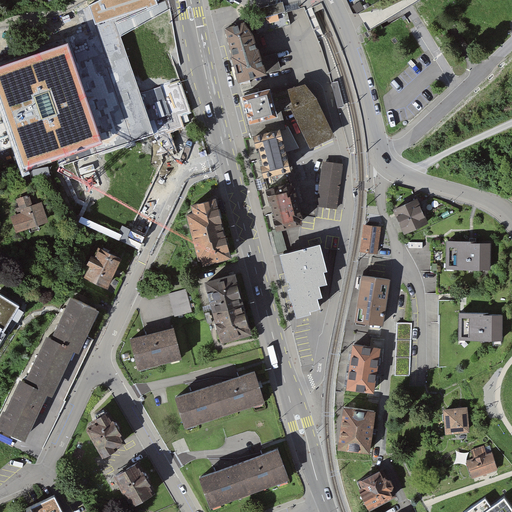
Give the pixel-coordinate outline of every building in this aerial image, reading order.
[(68,43),(0,66),(0,102),(24,171),(62,158),(63,166),(155,136),(115,23),(158,5),(156,0),(100,0),(89,6),(95,26),(67,37),(68,43)] [(283,1),(256,8),(259,18),(286,11),(283,1)] [(253,15),(225,22),(225,25),(239,78),(283,66),(278,50),(264,54),(253,15)] [(191,111),(180,80),(152,90),(167,133),(178,129),(184,126),(180,115),(191,111)] [(332,81),(338,105),(343,104),(336,80),(332,81)] [(309,147),(333,134),(314,98),(301,85),(285,90),(290,111),(309,147)] [(270,86),(242,94),(249,120),(277,113),(270,86)] [(263,175),(290,169),(280,126),(253,132),(256,145),(258,144),(263,162),(260,162),(263,175)] [(343,163),(323,161),(317,206),(337,209),(343,163)] [(293,179),(266,187),(278,229),(305,221),(293,179)] [(25,193),(10,198),(15,211),(4,215),(11,235),(45,223),(36,200),(28,203),(25,193)] [(217,201),(186,209),(193,238),(225,230),(217,201)] [(393,214),(404,239),(427,228),(417,207),(415,204),(393,214)] [(363,221),(359,249),(377,252),(381,224),(363,221)] [(225,230),(193,238),(201,266),(232,258),(225,230)] [(320,306),(317,296),(322,295),(319,284),(327,282),(324,270),(327,269),(326,264),(320,242),(280,252),(287,279),(289,278),(291,286),(288,287),(291,298),(292,298),(297,316),(304,314),(311,312),(310,309),(320,306)] [(447,242),(447,268),(490,269),(491,244),(472,243),(447,242)] [(120,259),(99,249),(85,280),(106,290),(120,259)] [(389,278),(359,274),(353,320),(383,324),(389,278)] [(236,275),(205,283),(212,312),(244,304),(236,275)] [(185,289),(168,293),(175,317),(192,313),(185,289)] [(0,328),(13,307),(0,298),(0,328)] [(95,313),(70,301),(51,340),(46,338),(25,384),(19,381),(0,420),(0,433),(23,444),(46,396),(50,399),(71,356),(73,357),(95,313)] [(244,304),(212,312),(221,344),(252,336),(244,304)] [(461,313),(460,313),(459,339),(502,341),(502,313),(463,313),(461,313)] [(412,322),(397,322),(395,375),(409,375),(412,322)] [(171,329),(129,342),(138,372),(180,360),(171,329)] [(381,343),(351,339),(346,384),(376,387),(381,343)] [(255,373),(175,400),(186,431),(265,403),(255,373)] [(377,410),(342,406),(337,448),(371,452),(377,410)] [(464,407),(438,410),(440,435),(466,432),(464,407)] [(107,415),(84,428),(102,458),(125,445),(107,415)] [(471,459),(462,462),(468,481),(496,472),(489,453),(483,455),(480,449),(469,453),(471,459)] [(277,450),(199,478),(211,510),(289,482),(277,450)] [(137,465),(116,478),(136,508),(156,496),(137,465)] [(382,469),(359,480),(362,488),(357,491),(366,510),(395,495),(382,469)] [(32,511),(61,511),(53,495),(30,507),(32,511)] [(511,511),(511,508),(504,498),(491,507),(485,498),(464,511),(511,511)]
